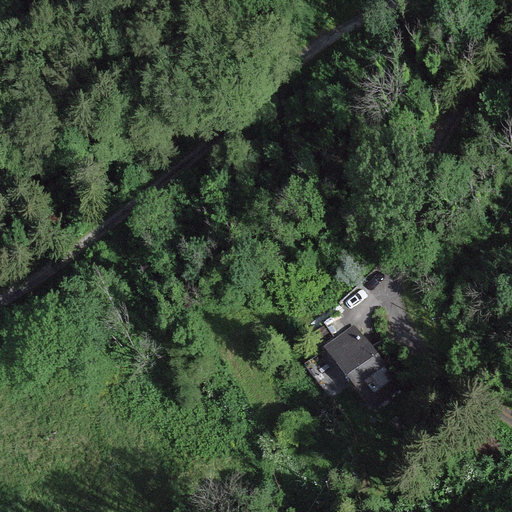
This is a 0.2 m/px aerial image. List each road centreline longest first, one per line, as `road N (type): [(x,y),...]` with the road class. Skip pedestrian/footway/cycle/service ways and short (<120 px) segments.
road 1 (track): [(0,298),(167,172),(326,33),(390,0)]
road 2 (track): [(511,61),(446,132),(384,294),(400,329),(511,420)]
